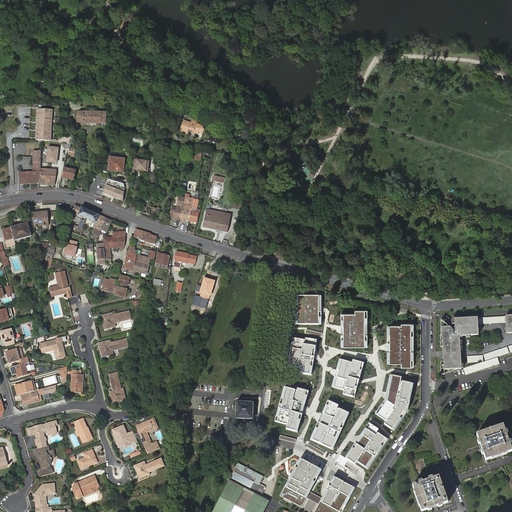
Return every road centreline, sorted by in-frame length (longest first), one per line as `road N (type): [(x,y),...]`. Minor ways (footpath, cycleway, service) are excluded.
road 1 (residential): [(280,266),(261,428),(371,489)]
road 2 (secondary): [(11,199),(77,197),(280,266)]
road 3 (tertiary): [(371,489),(424,402),(426,305)]
road 4 (secondary): [(280,266),(426,305)]
